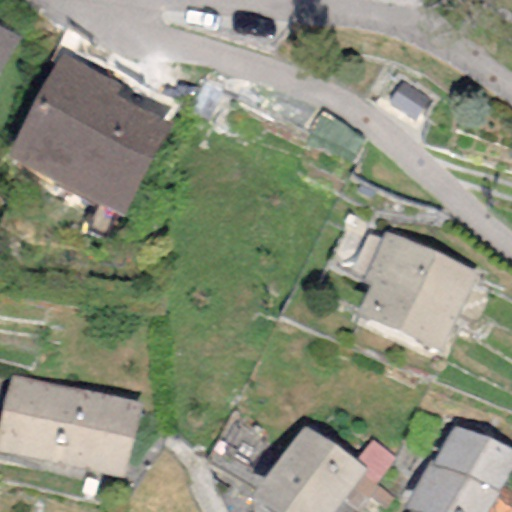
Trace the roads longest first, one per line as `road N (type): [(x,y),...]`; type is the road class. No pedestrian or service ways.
road 1 (residential): [(511,239),(353,107),(260,66),(133,35),(81,0)]
road 2 (residential): [(193,0),(377,33),(511,99)]
